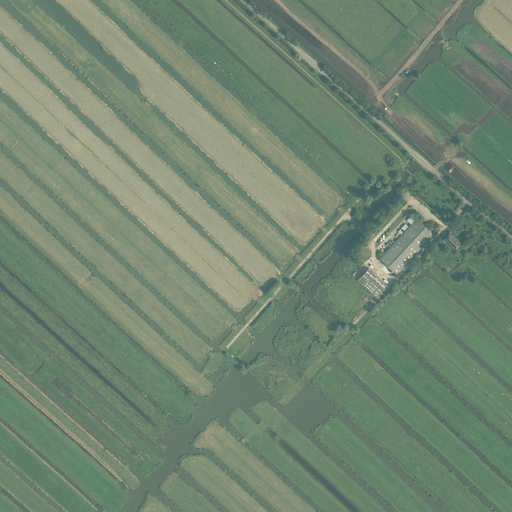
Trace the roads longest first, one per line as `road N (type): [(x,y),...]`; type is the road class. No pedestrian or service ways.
road 1 (track): [(83,235),(215,360),(346,214),(374,240)]
road 2 (tertiary): [(511,236),(242,0)]
